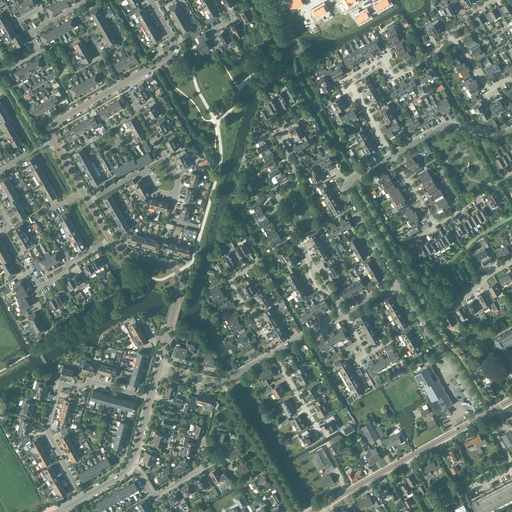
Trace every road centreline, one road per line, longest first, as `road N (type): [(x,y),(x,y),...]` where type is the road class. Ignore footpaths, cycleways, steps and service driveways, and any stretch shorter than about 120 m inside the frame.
road 1 (residential): [(343,315),(314,281),(277,202),(296,178),(281,121),(298,109)]
road 2 (residential): [(81,498),(49,433),(58,386),(92,381),(149,398)]
road 3 (unclassified): [(324,504),(483,415)]
road 4 (residential): [(399,283),(347,189),(392,156)]
road 5 (residential): [(497,181),(435,223),(392,156)]
road 6 (unclassified): [(165,341),(179,274),(109,239)]
road 7 (residential): [(392,156),(357,94),(344,87),(383,59)]
road 8 (residential): [(392,156),(445,125),(495,136),(511,129)]
road 9 (residential): [(157,369),(210,383),(274,353)]
road 10 (residential): [(174,194),(177,179),(124,83)]
